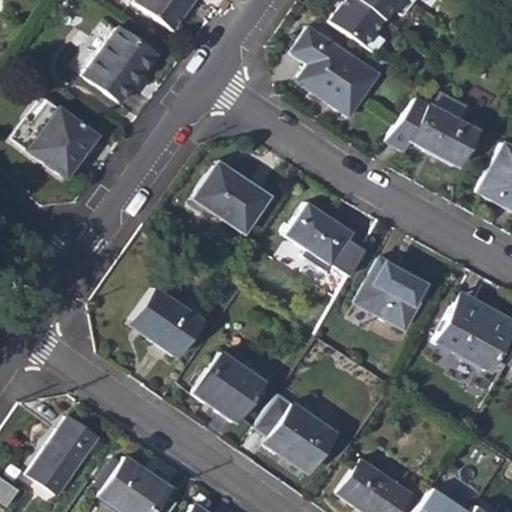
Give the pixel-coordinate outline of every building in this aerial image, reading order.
[(131,0),(130,2),(168,30),(190,0),(131,0)] [(380,20),(353,0),(329,0),(328,3),(335,8),(325,22),(371,53),(372,54),(382,41),(371,33),(380,20)] [(410,2),(407,0),(353,0),(380,20),(389,9),(400,17),(410,2)] [(470,0),(446,0),(437,14),(459,29),(476,4),(470,0)] [(304,25),(286,52),(303,64),(292,81),(344,117),(375,73),(304,25)] [(112,27),(78,75),(116,102),(150,55),(112,27)] [(365,61),(376,69),(382,60),(372,54),(371,53),(365,61)] [(398,68),(418,80),(426,69),(406,56),(398,68)] [(423,104),(404,140),(452,166),(471,130),(456,122),(465,105),(436,90),(428,107),(423,104)] [(43,100),(13,143),(61,178),(91,135),(43,100)] [(511,149),(499,142),(472,191),(511,212),(511,149)] [(209,166),(232,181),(235,177),(211,161),(209,166)] [(209,166),(186,199),(238,234),(263,196),(235,177),(232,181),(209,166)] [(302,203),(280,234),(293,243),(286,254),(317,275),(346,232),(302,203)] [(374,258),(350,302),(398,328),(422,285),(374,258)] [(329,277),(321,291),(332,297),(340,283),(329,277)] [(146,334),(144,339),(171,358),(196,321),(147,287),(125,319),(146,334)] [(450,301),(475,315),(480,306),(455,292),(450,301)] [(450,301),(428,341),(450,353),(453,346),(485,364),(507,321),(480,306),(475,315),(450,301)] [(122,323),(144,339),(146,334),(125,319),(122,323)] [(450,353),(481,370),(485,364),(453,346),(450,353)] [(215,351),(186,393),(229,423),(258,381),(215,351)] [(286,403),(259,443),(275,454),(278,451),(304,468),(329,432),(286,403)] [(63,416),(23,473),(54,494),(85,449),(93,439),(94,437),(63,416)] [(85,449),(92,454),(100,444),(93,439),(85,449)] [(275,454),(301,473),(304,468),(278,451),(275,454)] [(117,460),(146,480),(148,476),(120,456),(117,460)] [(356,458),(331,493),(357,511),(389,511),(404,492),(356,458)] [(146,511),(164,487),(148,476),(146,480),(117,460),(96,489),(123,508),(120,511),(146,511)] [(0,479),(0,504),(2,506),(13,489),(0,479)] [(465,511),(427,487),(410,511),(465,511)] [(92,496),(114,511),(120,511),(123,508),(96,489),(92,496)]
